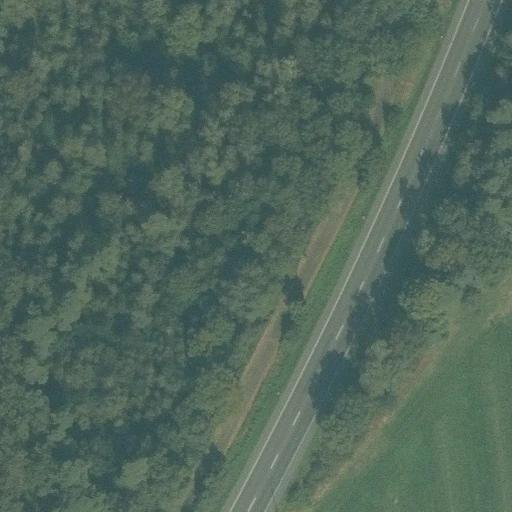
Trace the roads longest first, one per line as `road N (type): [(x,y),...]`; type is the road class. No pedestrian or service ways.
road 1 (primary): [(247,511),(428,142),(485,0)]
road 2 (track): [(0,328),(31,511)]
